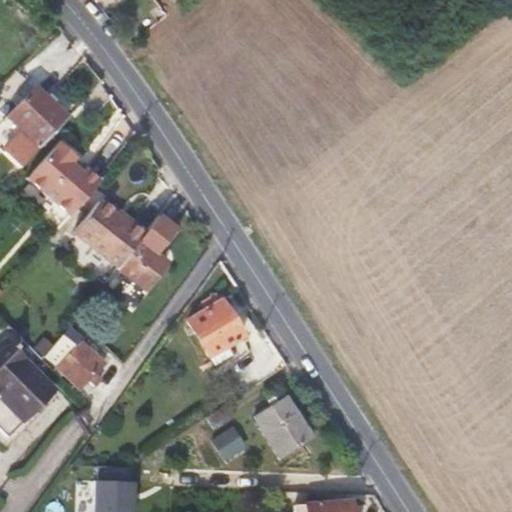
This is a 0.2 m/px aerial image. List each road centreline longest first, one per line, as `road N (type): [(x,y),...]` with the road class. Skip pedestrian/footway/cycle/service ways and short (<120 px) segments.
road 1 (residential): [(233,224),(19,511)]
road 2 (tertiary): [(426,511),(233,224)]
road 3 (tertiary): [(233,224),(148,103),(59,0)]
